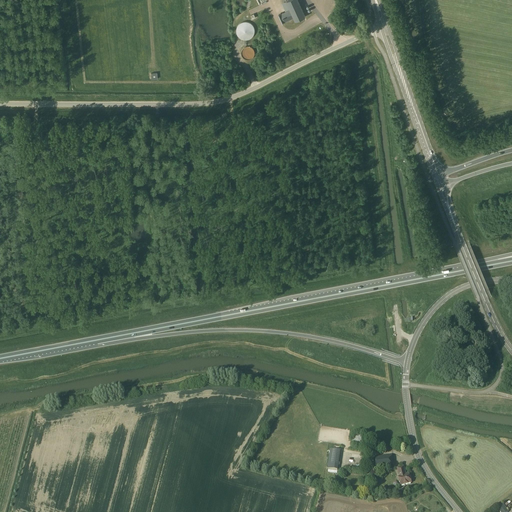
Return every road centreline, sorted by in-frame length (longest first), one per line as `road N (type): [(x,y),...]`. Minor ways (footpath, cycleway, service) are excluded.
road 1 (track): [(0,335),(374,264),(353,65),(345,61),(239,108),(191,115),(200,270)]
road 2 (track): [(365,34),(388,262),(401,266),(405,259),(380,67),(370,51)]
road 3 (unclassified): [(381,28),(212,103),(0,103)]
road 4 (trunk): [(95,340),(463,270)]
road 5 (trunk): [(95,340),(273,331),(407,363)]
road 6 (track): [(36,104),(50,284),(34,328)]
road 7 (track): [(229,98),(251,270),(227,280),(225,292)]
road 8 (track): [(157,104),(147,151),(145,307)]
road 9 (tertiary): [(381,28),(433,177)]
road 10 (tertiary): [(439,174),(387,25)]
road 11 (tertiary): [(458,511),(422,465),(405,384)]
road 12 (tertiary): [(407,363),(433,308),(484,281)]
